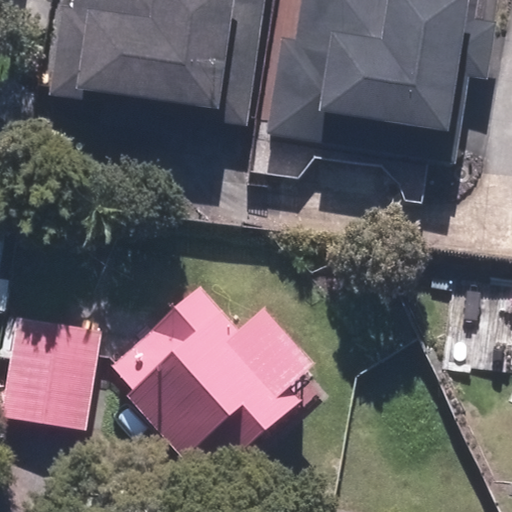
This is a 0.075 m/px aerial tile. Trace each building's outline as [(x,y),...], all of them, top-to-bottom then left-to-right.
[(81,0),(81,8),(70,6),(58,97),(255,123),(271,0),(81,0)] [(309,0),(304,39),(287,37),(274,122),(272,136),(462,164),(471,109),(476,76),(497,79),(505,23),(483,20),(486,0),(309,0)] [(17,278),(7,278),(10,229),(0,228),(0,308),(15,309),(17,278)] [(214,286),(117,362),(212,483),(309,407),(214,286)] [(109,330),(23,318),(9,421),(95,433),(109,330)]
